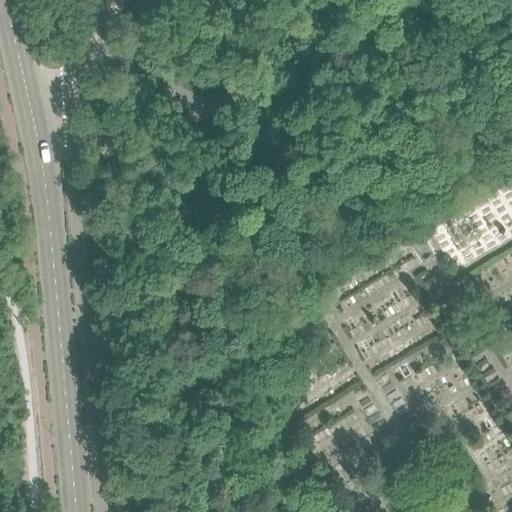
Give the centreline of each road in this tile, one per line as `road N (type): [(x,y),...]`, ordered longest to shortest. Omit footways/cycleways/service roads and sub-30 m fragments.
road 1 (residential): [(76,511),(53,249),(6,0)]
road 2 (unknown): [(148,271),(164,250),(252,187),(458,60),(511,9)]
road 3 (unknown): [(511,106),(293,247),(274,353),(227,330)]
road 4 (unknown): [(148,271),(140,351),(169,466),(199,511)]
road 5 (unknown): [(94,45),(148,271)]
